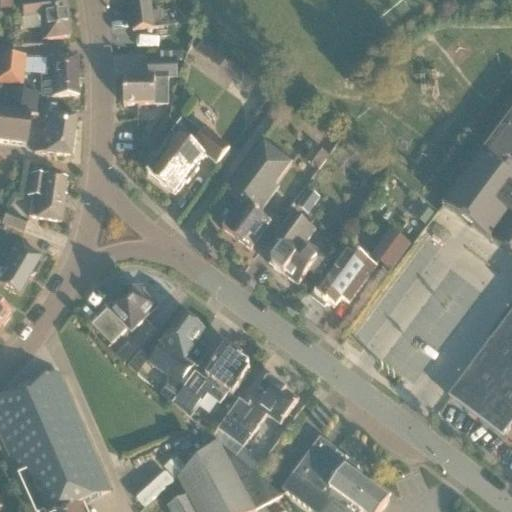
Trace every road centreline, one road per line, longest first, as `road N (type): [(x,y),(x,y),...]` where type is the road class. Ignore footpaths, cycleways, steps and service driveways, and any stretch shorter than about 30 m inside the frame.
road 1 (residential): [(511,505),(166,251)]
road 2 (residential): [(96,187),(100,91),(92,0)]
road 3 (residential): [(0,374),(44,325),(74,269)]
